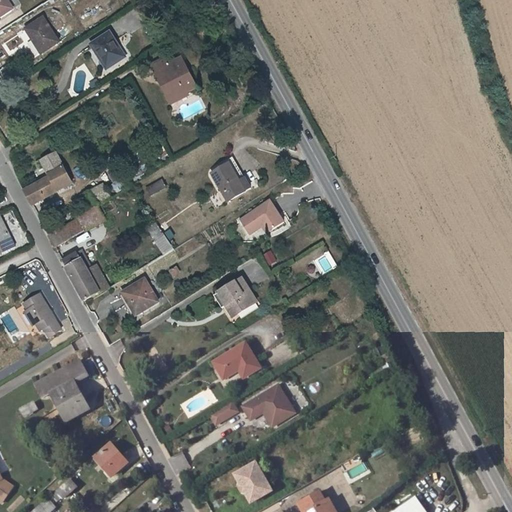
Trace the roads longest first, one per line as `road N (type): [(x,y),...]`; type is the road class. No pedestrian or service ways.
road 1 (secondary): [(510,511),(229,0)]
road 2 (residential): [(187,511),(0,165)]
road 3 (unknown): [(249,265),(104,358)]
